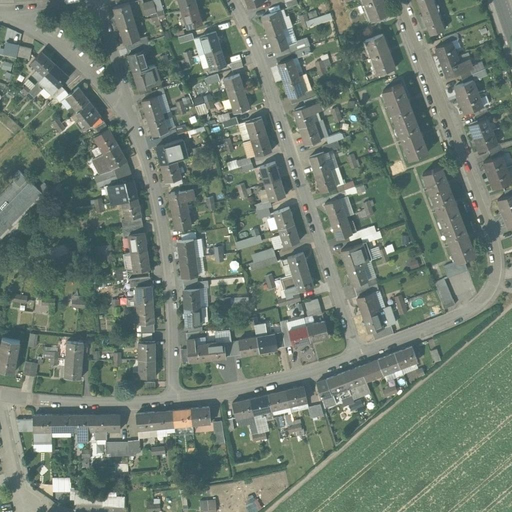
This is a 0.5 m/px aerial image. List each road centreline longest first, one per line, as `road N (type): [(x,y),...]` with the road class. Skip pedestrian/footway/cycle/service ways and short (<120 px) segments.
road 1 (residential): [(355,358),(469,311),(493,284),(496,267),(397,0)]
road 2 (residential): [(355,358),(264,73),(231,0)]
road 3 (track): [(511,304),(267,511)]
road 4 (residential): [(140,140),(166,260),(172,399)]
road 5 (residential): [(172,399),(355,358)]
road 6 (residential): [(140,140),(100,83),(12,12)]
road 7 (residential): [(0,395),(83,403),(172,399)]
road 8 (residential): [(100,0),(140,140)]
